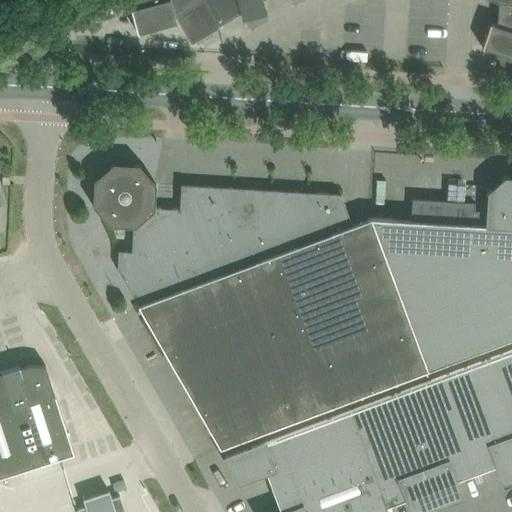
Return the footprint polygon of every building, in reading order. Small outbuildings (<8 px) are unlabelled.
[(134,0),(138,7),(131,8),(137,33),(152,29),(176,22),(174,15),(175,15),(191,42),(196,40),(198,43),(200,42),(212,35),(210,31),(218,27),(217,25),(218,25),(203,0),(134,0)] [(203,0),(218,25),(240,12),(241,17),(241,19),(267,13),(266,11),(262,0),(203,0)] [(481,46),(496,51),(511,56),(511,1),(498,0),(498,1),(496,25),(489,23),(481,46)] [(94,180),(92,205),(109,224),(133,225),(131,251),(118,250),(117,269),(138,306),(151,301),(352,224),(340,194),(181,184),(179,209),(154,207),(155,183),(138,164),(113,163),(94,180)] [(11,186),(11,179),(12,175),(1,175),(1,185),(11,186)] [(410,220),(511,225),(511,175),(504,175),(487,191),(485,211),(474,210),(474,202),(412,198),(410,220)] [(151,301),(138,306),(178,376),(304,329),(332,404),(427,369),(370,217),(352,224),(151,301)] [(511,337),(511,225),(410,220),(370,217),(427,369),(511,337)] [(304,329),(178,376),(219,447),(332,404),(304,329)] [(511,350),(485,360),(511,432),(511,350)] [(511,476),(511,432),(485,360),(440,377),(476,472),(498,464),(503,479),(511,476)] [(1,372),(31,466),(73,453),(45,365),(32,364),(19,366),(19,365),(18,366),(18,367),(2,372),(1,372)] [(0,476),(31,466),(1,372),(2,372),(0,371),(0,476)] [(440,377),(395,394),(437,504),(460,495),(454,480),(476,472),(440,377)] [(367,456),(384,501),(386,506),(387,506),(408,498),(412,511),(415,511),(437,504),(395,394),(350,411),(367,456)] [(265,470),(273,492),(367,456),(350,411),(244,450),(225,457),(239,480),(265,470)] [(280,511),(355,511),(384,501),(367,456),(273,492),(280,511)] [(77,509),(77,511),(124,511),(119,495),(111,498),(109,492),(90,498),(83,500),(85,506),(77,509)] [(389,511),(387,506),(386,506),(384,501),(355,511),(389,511)]
